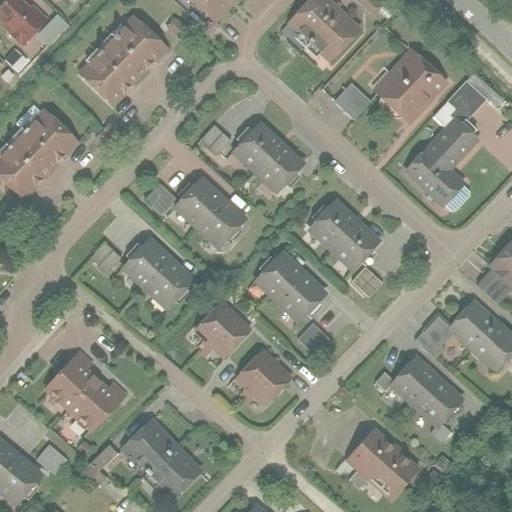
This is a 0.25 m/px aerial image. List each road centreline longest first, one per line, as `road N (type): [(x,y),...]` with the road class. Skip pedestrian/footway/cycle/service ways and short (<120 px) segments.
road 1 (residential): [(0,340),(1,301),(29,253),(219,62),(238,60),(441,246)]
road 2 (residential): [(441,246),(187,511)]
